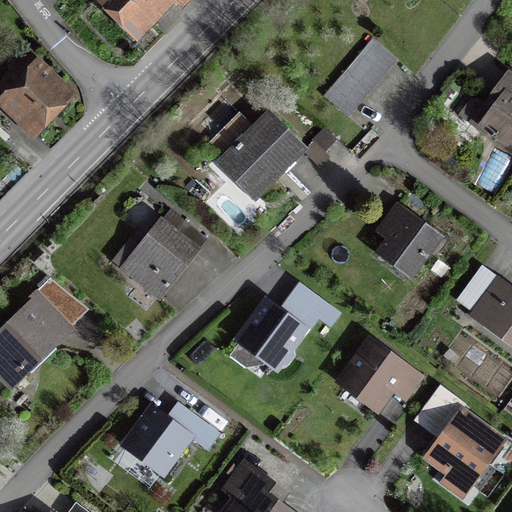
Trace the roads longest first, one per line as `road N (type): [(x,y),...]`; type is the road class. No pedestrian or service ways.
road 1 (residential): [(4,511),(148,350),(384,143)]
road 2 (secondary): [(0,237),(125,109)]
road 3 (residential): [(384,143),(487,0)]
road 4 (residential): [(384,143),(511,237)]
road 5 (secondary): [(125,109),(234,0)]
road 6 (residential): [(125,109),(28,0)]
